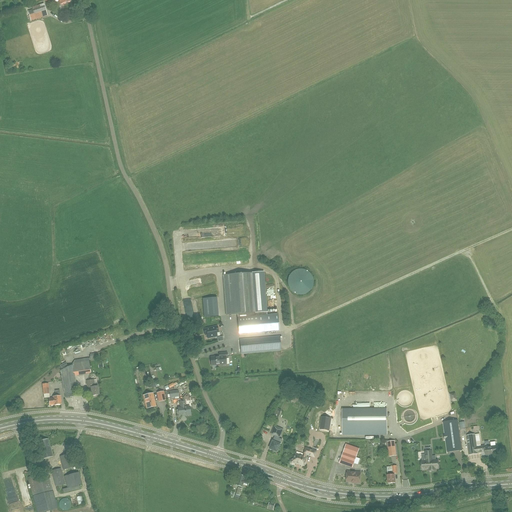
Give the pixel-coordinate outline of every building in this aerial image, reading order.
[(31,21),(47,16),(44,4),(32,8),(32,10),(28,12),(31,21)] [(310,291),(312,287),(313,282),(312,277),(309,273),(305,270),(300,269),(295,270),(291,273),(288,278),(288,282),(289,287),(291,292),(296,294),(301,295),(306,294),(310,291)] [(238,315),(239,334),(279,331),(278,314),(266,315),(263,272),(223,276),(226,316),(238,315)] [(204,329),(205,335),(207,335),(208,339),(217,337),(216,333),(218,332),(217,326),(204,329)] [(280,337),(240,340),(241,354),(281,351),(280,337)] [(211,366),(216,365),(226,365),(226,357),(227,357),(227,353),(219,353),(219,357),(210,358),(211,359),(210,360),(210,363),(211,363),(211,366)] [(75,361),(72,365),(61,371),(64,394),(65,394),(65,398),(73,397),(72,392),(77,391),(74,375),(85,373),(83,360),(75,361)] [(92,396),(99,395),(97,387),(97,383),(94,384),(94,380),(86,381),(88,388),(91,388),(92,396)] [(49,405),(61,404),(60,396),(60,391),(55,391),(56,397),(52,397),(53,399),(49,399),(49,405)] [(157,393),(159,402),(165,400),(167,400),(166,391),(163,391),(157,393)] [(146,409),(156,407),(153,394),(143,396),(146,409)] [(185,416),(191,415),(190,407),(185,407),(185,402),(180,402),(181,408),(178,408),(179,416),(185,415),(185,416)] [(342,409),(342,416),(342,436),(387,435),(387,409),(342,409)] [(321,429),(330,431),(332,419),(325,418),(323,418),(322,426),(321,429)] [(446,435),(447,439),(449,452),(462,450),(458,421),(445,422),(446,435)] [(277,452),(281,444),(277,443),(283,429),(274,426),(271,435),(275,436),(269,449),(277,452)] [(485,452),(486,455),(497,454),(495,446),(485,447),(485,446),(476,447),(474,435),(467,436),(469,455),(477,454),(477,453),(485,452)] [(48,439),(35,443),(40,460),(53,457),(48,439)] [(346,444),(339,463),(353,468),(359,449),(346,444)] [(291,462),(291,463),(290,463),(291,463),(291,464),(292,465),(293,465),(294,465),(295,464),(295,465),(295,464),(296,464),(304,466),(305,466),(306,464),(307,463),(307,461),(307,459),(307,457),(306,457),(307,455),(315,457),(316,452),(306,448),(303,456),(296,454),(294,458),(292,460),(291,460),(291,461),(290,461),(291,462)] [(435,469),(438,469),(437,460),(432,461),(431,451),(425,452),(426,460),(422,460),(422,461),(421,461),(422,470),(428,469),(428,471),(436,470),(435,469)] [(72,453),(60,457),(64,470),(76,467),(72,453)] [(397,474),(397,466),(392,466),(392,471),(387,471),(387,475),(388,484),(395,483),(394,475),(393,475),(393,474),(397,474)] [(61,469),(51,471),(56,487),(65,484),(61,469)] [(48,472),(28,477),(33,497),(37,511),(46,511),(58,509),(53,491),(48,472)] [(360,473),(352,472),(347,472),(346,482),(348,482),(348,483),(351,483),(351,482),(355,483),(359,484),(360,473)] [(79,473),(64,476),(67,488),(82,484),(79,473)] [(247,486),(249,482),(244,480),(244,477),(238,475),(235,485),(241,487),(242,485),(247,486)] [(69,500),(67,499),(65,499),(63,499),(61,500),(60,502),(59,505),(60,507),(61,509),(63,510),(65,511),(67,510),(69,509),(71,507),(71,505),(71,502),(69,500)]
